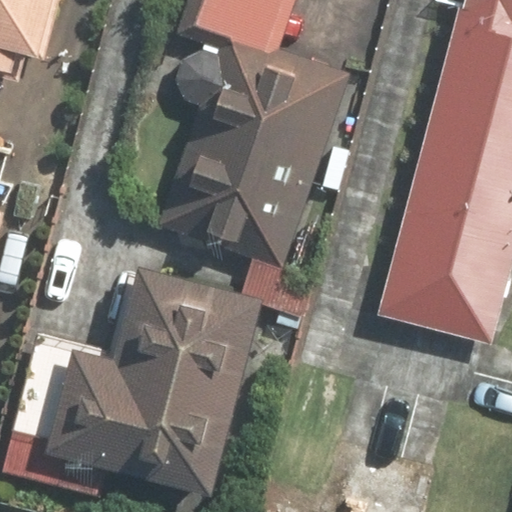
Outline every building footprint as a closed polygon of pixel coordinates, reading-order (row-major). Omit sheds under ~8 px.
[(58,0),(0,0),(0,63),(2,55),(40,65),(58,0)] [(293,0),(180,0),(172,23),(199,33),(273,59),(293,0)] [(511,257),(511,0),(452,0),(448,19),(366,318),(487,351),(511,257)] [(182,101),(185,102),(196,107),(162,205),(197,218),(189,239),(247,260),(234,298),(297,321),(311,280),(279,268),(343,83),(273,59),(199,33),(196,33),(193,34),(190,35),(187,36),(185,37),(182,39),(180,41),(177,43),(175,45),(173,47),(171,50),(170,52),(169,55),(167,58),(167,61),(166,64),(166,67),(165,70),(166,73),(166,76),(167,79),(167,82),(169,85),(170,88),(171,90),(173,93),(175,95),(177,97),(180,99),(182,101)] [(250,305),(124,271),(113,312),(94,307),(84,344),(30,329),(0,439),(0,475),(29,483),(32,471),(71,481),(75,466),(198,499),(250,305)] [(418,511),(431,466),(350,443),(331,511),(418,511)]
